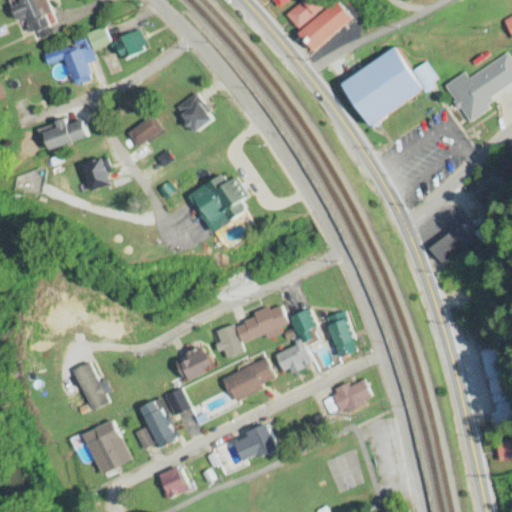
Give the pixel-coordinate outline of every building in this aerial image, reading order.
[(10,0),(19,22),(29,19),(34,34),(58,26),(48,0),(10,0)] [(275,0),(284,9),(293,0),(275,0)] [(330,3),(327,0),(306,0),(289,16),(301,30),(330,3)] [(318,53),(353,20),(337,2),(302,35),(318,53)] [(119,38),(120,57),(146,56),(145,36),(119,38)] [(94,81),(90,65),(96,63),(91,45),(48,57),(50,66),(68,61),(75,86),(94,81)] [(346,84),(374,126),(440,82),(428,64),(415,73),(399,50),(346,84)] [(447,87),(472,124),(491,111),(486,104),(511,86),(511,59),(509,54),(470,80),(466,74),(447,87)] [(3,83),(10,107),(50,94),(44,73),(30,78),(29,75),(3,83)] [(179,109),(198,135),(216,122),(198,96),(179,109)] [(166,132),(155,117),(130,135),(141,150),(166,132)] [(69,126),(68,122),(40,130),(44,145),(49,143),(51,151),(90,141),(85,122),(69,126)] [(511,147),(505,153),(506,156),(495,164),(506,179),(511,174),(511,147)] [(112,184),(104,160),(83,167),(91,191),(112,184)] [(469,189),(489,208),(505,191),(485,173),(469,189)] [(194,195),(216,233),(248,215),(230,185),(225,187),(221,180),(194,195)] [(444,267),(477,245),(463,225),(430,247),(444,267)] [(291,327),(283,307),(237,325),(245,346),(291,327)] [(323,336),(309,312),(292,321),(306,346),(323,336)] [(349,348),(357,345),(349,325),(333,332),(344,359),(352,355),(349,348)] [(286,374),(307,363),(299,346),(278,357),(286,374)] [(217,371),(206,348),(177,361),(188,384),(217,371)] [(511,426),(511,404),(500,349),(481,353),(497,430),(511,426)] [(279,383),(267,360),(226,381),(237,404),(279,383)] [(323,400),(330,415),(340,410),(342,414),(374,400),(366,381),(323,400)] [(168,398),(178,418),(192,411),(183,391),(168,398)] [(142,413),(164,450),(181,440),(159,403),(142,413)] [(117,424),(86,437),(104,478),(135,465),(117,424)] [(281,450),(270,427),(237,442),(248,465),(281,450)] [(501,464),(511,462),(511,442),(499,444),(501,464)] [(161,479),(172,502),(193,492),(181,469),(161,479)]
